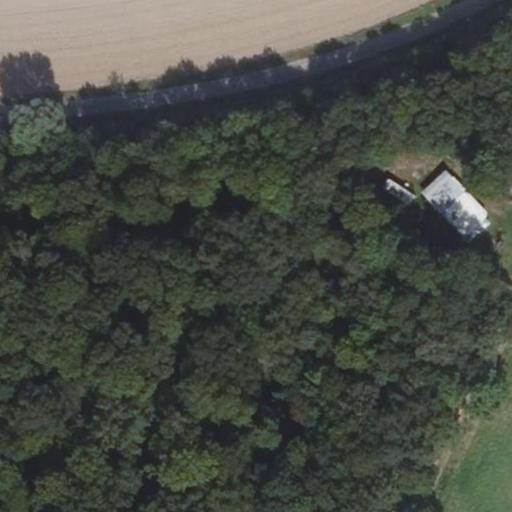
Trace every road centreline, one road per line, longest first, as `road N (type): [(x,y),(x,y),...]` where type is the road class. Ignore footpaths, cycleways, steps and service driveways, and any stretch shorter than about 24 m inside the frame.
road 1 (tertiary): [(0,109),(249,81),(374,46),(485,0)]
road 2 (track): [(511,298),(420,511)]
